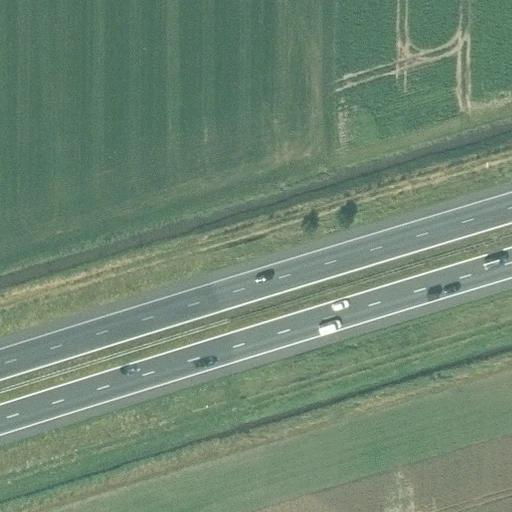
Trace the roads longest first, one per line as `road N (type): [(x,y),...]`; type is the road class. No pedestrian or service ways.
road 1 (motorway): [(511,209),(0,365)]
road 2 (motorway): [(0,420),(511,264)]
